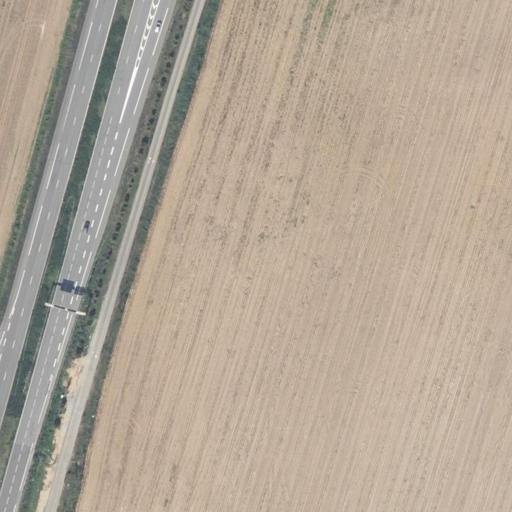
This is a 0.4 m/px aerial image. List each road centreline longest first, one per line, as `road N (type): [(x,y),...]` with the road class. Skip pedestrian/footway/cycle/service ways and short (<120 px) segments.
road 1 (unclassified): [(50,511),(200,0)]
road 2 (primary): [(107,0),(0,392)]
road 3 (primary): [(4,511),(111,139)]
road 4 (trunk): [(111,139),(125,124),(165,0)]
road 5 (primary): [(111,139),(143,0)]
